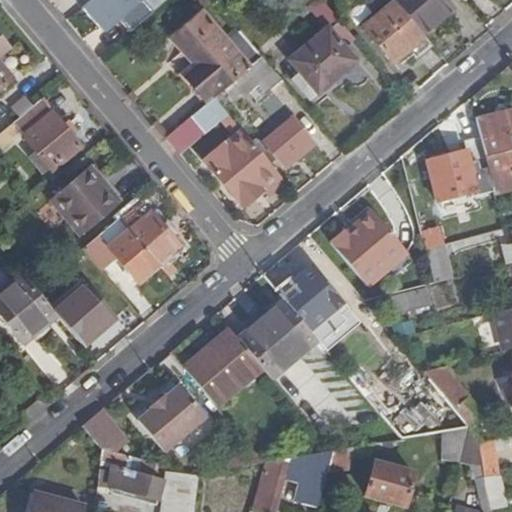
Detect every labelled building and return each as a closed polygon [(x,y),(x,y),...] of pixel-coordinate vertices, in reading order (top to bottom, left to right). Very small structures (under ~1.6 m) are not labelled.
[(94,0),(84,9),(104,31),(139,0),(94,0)] [(345,50),(356,41),(320,0),(310,9),(327,30),(289,61),(300,74),(293,80),(310,100),(355,63),(345,50)] [(391,0),(393,2),(422,35),(452,9),(444,0),(391,0)] [(415,57),(430,45),(422,35),(393,2),(363,28),(393,64),(409,50),(415,57)] [(200,65),(227,42),(203,13),(176,37),(200,65)] [(0,59),(12,48),(0,33),(0,94),(16,80),(0,61),(0,59)] [(261,59),(250,46),(228,66),(238,79),(261,59)] [(269,88),(279,79),(261,59),(238,79),(233,83),(244,95),(247,93),(262,80),(269,88)] [(254,100),(269,88),(262,80),(247,93),(254,100)] [(213,99),(190,120),(202,135),(227,115),(213,99)] [(81,148),(43,101),(0,136),(0,148),(1,150),(21,134),(36,152),(49,169),(52,172),(81,148)] [(511,112),(475,122),(486,168),(492,191),(493,195),(511,190),(511,112)] [(281,167),(312,141),(292,118),(262,144),(281,167)] [(238,204),(276,173),(244,135),(207,167),(238,204)] [(43,174),(49,169),(36,152),(30,157),(43,174)] [(492,191),(486,168),(479,171),(478,165),(471,166),(467,152),(427,162),(437,201),(476,191),(477,195),(492,191)] [(78,238),(117,205),(89,171),(49,204),(78,238)] [(179,248),(140,203),(118,221),(129,233),(157,266),(179,248)] [(320,226),(306,238),(325,259),(339,247),(320,226)] [(137,283),(157,266),(129,233),(109,250),(98,237),(83,251),(98,268),(113,255),(137,283)] [(355,242),(339,257),(368,291),(397,266),(406,275),(420,262),(407,247),(403,250),(396,241),(372,262),(355,242)] [(505,265),(511,263),(511,245),(501,249),(505,265)] [(424,252),(432,284),(449,280),(441,247),(424,252)] [(35,291),(21,275),(0,292),(0,320),(22,347),(57,317),(52,311),(35,291)] [(57,317),(79,344),(112,315),(85,283),(52,311),(57,317)] [(426,289),(384,299),(389,318),(430,308),(426,289)] [(237,341),(261,370),(270,381),(317,343),(282,301),(237,341)] [(511,346),(511,306),(497,309),(505,348),(511,346)] [(370,321),(349,341),(382,377),(403,357),(370,321)] [(229,330),(183,370),(215,409),(261,370),(237,341),(229,330)] [(483,330),(462,335),(467,356),(488,351),(483,330)] [(441,368),(421,374),(450,407),(463,396),(441,368)] [(154,413),(151,410),(136,422),(163,454),(205,419),(178,386),(163,400),(166,403),(154,413)] [(467,399),(453,411),(468,429),(482,418),(467,399)] [(163,400),(151,410),(154,413),(166,403),(163,400)] [(388,425),(404,436),(415,419),(399,409),(388,425)] [(101,413),(82,429),(84,431),(89,436),(101,451),(116,455),(120,453),(117,448),(125,441),(101,413)] [(502,439),(511,436),(511,433),(510,425),(500,428),(502,439)] [(468,430),(443,435),(448,460),(460,464),(464,449),(469,434),(468,430)] [(477,445),(480,445),(468,430),(469,434),(464,449),(477,445)] [(89,436),(84,431),(80,434),(79,433),(71,440),(77,447),(89,436)] [(511,436),(502,439),(480,445),(477,445),(482,482),(495,479),(492,449),(511,443),(511,436)] [(464,449),(460,464),(471,466),(472,482),(477,481),(477,491),(482,511),(466,511),(455,509),(453,511),(489,511),(489,510),(484,490),(482,482),(477,445),(464,449)] [(352,450),(331,454),(326,472),(348,468),(352,450)] [(101,451),(97,485),(157,502),(163,483),(152,480),(156,466),(116,455),(101,451)] [(326,472),(331,454),(308,458),(310,471),(326,472)] [(288,461),(266,465),(254,510),(259,511),(267,511),(277,480),(282,481),(288,461)] [(412,473),(373,463),(364,496),(402,507),(412,473)] [(164,474),(163,483),(159,511),(192,511),(197,477),(164,474)] [(489,510),(499,507),(495,479),(482,482),(484,490),(489,510)] [(80,511),(82,506),(34,494),(28,511),(80,511)]
